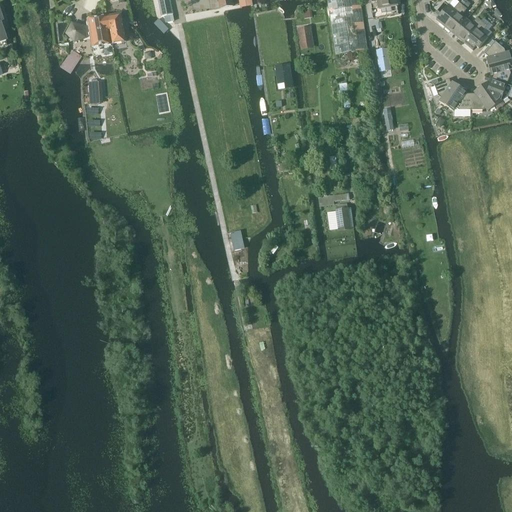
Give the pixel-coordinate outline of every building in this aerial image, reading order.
[(170,0),(158,0),(161,18),(173,15),(170,0)] [(231,0),(219,0),(221,9),(233,7),(231,0)] [(326,0),(336,56),(368,51),(359,0),(326,0)] [(397,7),(396,0),(369,0),(371,5),(377,4),(378,10),(397,7)] [(445,28),(463,7),(459,4),(454,10),(449,5),(436,21),(445,28)] [(454,36),(467,20),(462,16),(467,10),(463,7),(445,28),(454,36)] [(312,10),(304,11),(305,18),(313,17),(312,10)] [(93,49),(113,45),(127,43),(122,15),(88,21),(93,49)] [(463,43),(481,22),(477,19),(472,25),(467,20),(454,36),(463,43)] [(481,22),(463,43),(472,51),(475,47),(478,50),(488,38),(482,33),(487,27),(481,22)] [(72,23),(66,34),(75,43),(86,39),(85,27),(72,23)] [(311,27),(298,29),(301,51),(314,49),(311,27)] [(495,43),(485,56),(489,58),(486,59),(489,68),(511,61),(510,52),(505,53),(505,50),(495,43)] [(68,47),(59,48),(60,56),(69,55),(68,47)] [(511,61),(489,68),(491,76),(494,75),(493,76),(493,78),(492,80),(507,86),(511,75),(510,72),(511,71),(511,61)] [(288,64),(275,67),(277,85),(285,84),(285,89),(292,88),(288,64)] [(382,74),(377,76),(381,83),(385,80),(382,74)] [(450,80),(434,85),(439,97),(441,99),(439,102),(446,108),(460,88),(453,82),(451,84),(450,80)] [(488,83),(481,88),(495,107),(503,102),(508,98),(511,88),(507,86),(492,80),(490,84),(488,83)] [(98,82),(89,83),(90,104),(100,104),(98,82)] [(347,84),(339,85),(341,97),(349,96),(347,84)] [(460,88),(446,108),(454,113),(454,118),(471,118),(471,111),(471,95),(466,95),(467,93),(460,88)] [(475,95),(471,95),(471,111),(482,111),(485,109),(487,113),(495,107),(481,88),(474,93),(475,95)] [(440,118),(435,126),(441,129),(446,121),(440,118)] [(410,124),(401,125),(402,132),(411,131),(410,124)] [(334,134),(324,135),(325,143),(335,142),(334,134)] [(336,157),(330,158),(332,175),(338,174),(336,157)] [(291,164),(279,166),(280,173),(292,172),(291,164)] [(337,196),(319,199),(320,208),(332,206),(332,202),(349,201),(348,195),(337,196)] [(337,210),(336,210),(339,232),(351,230),(348,208),(337,210)] [(241,232),(230,234),(234,252),(245,249),(241,232)]
